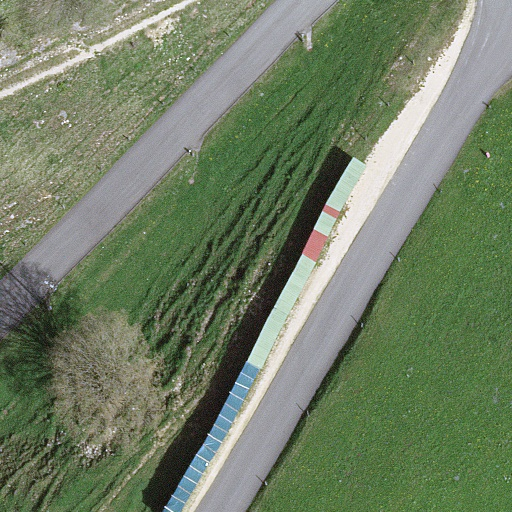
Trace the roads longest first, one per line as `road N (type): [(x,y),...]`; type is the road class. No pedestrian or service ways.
road 1 (tertiary): [(214,511),(450,124),(511,0)]
road 2 (tertiary): [(302,0),(0,309)]
road 3 (track): [(171,0),(0,83)]
